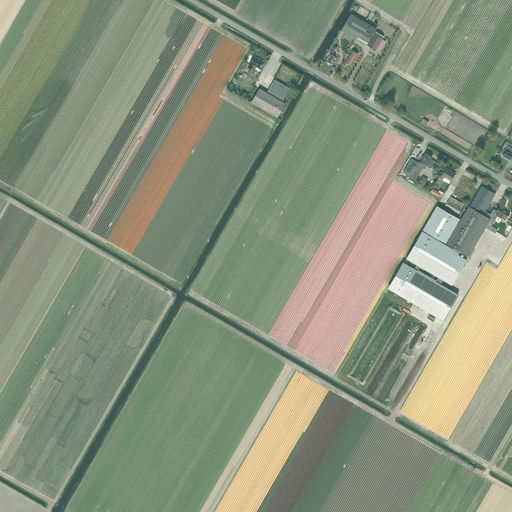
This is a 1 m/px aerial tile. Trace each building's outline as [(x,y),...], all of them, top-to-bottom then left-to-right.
[(376,29),(351,14),(341,31),(367,46),(376,29)] [(367,46),(378,52),(385,41),(382,39),(383,36),(375,32),(367,46)] [(327,63),(331,65),(336,57),(333,55),(334,54),(333,53),(335,49),(331,46),(328,51),(330,51),(327,56),(328,56),(324,62),(327,63)] [(351,66),(358,54),(352,51),(345,63),(351,66)] [(258,59),(259,58),(254,55),(247,68),(248,68),(247,71),(253,75),(255,71),(254,70),(256,67),(259,69),(263,62),(258,59)] [(285,104),(283,102),(291,89),(274,80),(267,93),(259,88),(251,103),(277,118),(285,104)] [(503,150),(501,154),(503,155),(503,156),(510,160),(511,157),(511,148),(508,146),(505,151),(503,150)] [(411,159),(403,173),(410,177),(409,180),(414,182),(422,168),(424,164),(427,166),(431,168),(435,162),(431,160),(432,158),(431,157),(432,157),(429,155),(429,156),(425,154),(423,158),(422,157),(421,159),(422,160),(420,162),(419,163),(411,159)] [(444,178),(451,182),(455,174),(452,172),(452,171),(446,168),(442,176),(441,176),(439,179),(443,180),(444,178)] [(483,187),(470,207),(483,215),(485,211),(484,211),(494,193),(485,188),(484,187),(483,187)] [(440,189),(439,192),(434,189),(431,193),(438,197),(441,194),(442,195),(444,192),(440,189)] [(451,197),(446,206),(459,214),(465,204),(451,197)] [(460,220),(447,244),(468,257),(472,250),(485,228),(489,230),(495,234),(497,230),(491,226),(497,217),(505,221),(507,219),(510,213),(505,211),(504,210),(506,201),(502,199),(499,207),(497,211),(493,209),(490,214),(485,211),(483,215),(470,207),(469,207),(461,221),(460,220)] [(437,206),(423,230),(444,243),(459,219),(437,206)] [(422,231),(406,258),(417,265),(414,269),(440,284),(443,280),(452,285),(465,262),(467,260),(458,255),(459,253),(422,231)] [(404,263),(388,289),(438,318),(443,321),(458,295),(440,284),(414,269),(404,263)]
